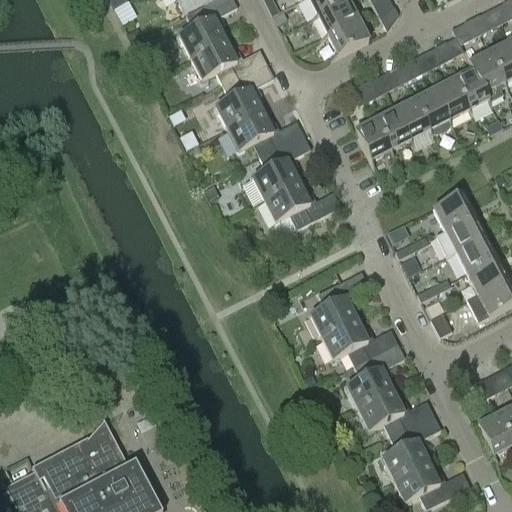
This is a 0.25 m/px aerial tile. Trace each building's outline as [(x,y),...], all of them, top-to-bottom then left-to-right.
[(122,0),(114,0),(108,3),(112,13),(125,6),(122,0)] [(171,0),(175,6),(176,5),(182,17),(214,0),(171,0)] [(189,64),(224,47),(213,25),(236,13),(228,0),(224,0),(184,21),(191,34),(177,41),(189,64)] [(343,0),(310,0),(307,2),(317,22),(347,6),(343,0)] [(460,0),(447,0),(443,2),(446,10),(461,1),(460,0)] [(511,23),(511,10),(509,5),(502,8),(510,24),(511,23)] [(357,26),(347,6),(317,22),(327,41),(357,26)] [(398,22),(394,14),(393,14),(382,30),(386,38),(398,22)] [(282,17),(275,21),(279,28),(286,25),(282,17)] [(477,21),(470,25),(478,41),(486,37),(477,21)] [(478,41),(470,25),(463,29),(471,45),(478,41)] [(357,26),(327,41),(337,61),(367,46),(357,26)] [(136,34),(125,39),(129,48),(130,50),(142,44),(136,34)] [(235,68),(224,47),(189,64),(201,87),(215,80),(222,93),(266,71),(258,56),(235,68)] [(444,48),(442,50),(443,69),(452,64),(444,48)] [(511,57),(507,49),(488,59),(503,89),(511,84),(511,57)] [(443,69),(442,50),(434,53),(435,73),(443,69)] [(503,89),(488,59),(468,69),(471,76),(472,76),(484,99),(484,98),(488,105),(486,106),(488,109),(503,102),(499,96),(505,93),(502,89),(503,89)] [(410,65),(402,69),(404,89),(412,85),(410,65)] [(404,89),(402,69),(395,73),(396,93),(404,89)] [(266,71),(222,93),(228,106),(214,113),(225,136),(261,118),(249,96),(272,84),(266,71)] [(471,76),(452,86),(468,116),(486,106),(488,105),(484,98),(484,99),(472,76),(471,76)] [(373,105),(371,85),(363,89),(365,109),(373,105)] [(452,86),(432,96),(448,126),(468,116),(452,86)] [(363,89),(356,93),(357,113),(365,109),(363,89)] [(448,126),(432,96),(413,106),(428,136),(431,141),(433,141),(435,141),(437,141),(439,140),(441,139),(442,139),(444,138),(446,137),(447,135),(449,134),(450,132),(451,131),(448,126)] [(413,106),(393,116),(409,146),(428,136),(413,106)] [(180,116),(168,122),(173,131),(185,124),(180,116)] [(393,116),(374,126),(389,156),(409,146),(393,116)] [(261,118),(225,136),(237,159),(251,152),(258,164),(302,141),(295,127),(272,139),(261,118)] [(389,156),(374,126),(353,136),(369,166),(389,156)] [(302,141),(258,164),(265,178),(251,185),(263,207),(298,189),(287,167),(310,156),(302,141)] [(500,181),(494,184),(499,193),(505,190),(500,181)] [(298,189),(263,207),(273,226),(272,228),(280,243),(339,213),(332,199),(309,211),(298,189)] [(213,191),(202,196),(209,208),(219,203),(213,191)] [(443,237),(472,222),(460,200),(431,215),(443,237)] [(472,222),(443,237),(434,242),(445,264),(454,259),(454,258),(483,243),(472,222)] [(392,237),(387,240),(392,250),(398,247),(392,237)] [(408,251),(412,258),(427,250),(424,243),(408,251)] [(494,265),(483,243),(454,258),(454,259),(465,279),(494,265)] [(412,258),(408,251),(395,258),(398,265),(412,258)] [(414,263),(401,270),(407,282),(420,275),(414,263)] [(494,265),(465,279),(476,301),(505,286),(494,265)] [(320,344),(355,326),(344,304),(366,293),(359,279),(316,301),(322,314),(308,321),(320,344)] [(505,286),(476,301),(466,307),(477,328),(511,310),(511,311),(511,310),(511,283),(506,286),(505,286)] [(430,293),(435,301),(450,292),(446,284),(430,293)] [(435,301),(430,293),(416,300),(420,308),(435,301)] [(442,320),(429,326),(439,344),(451,337),(442,320)] [(366,348),(355,326),(320,344),(331,366),(345,359),(352,373),(396,351),(388,336),(366,348)] [(396,351),(352,373),(358,385),(344,392),(356,415),(391,397),(380,376),(403,364),(396,351)] [(481,387),(480,386),(472,391),(487,403),(496,399),(481,387)] [(487,403),(472,391),(470,392),(478,408),(487,403)] [(402,420),(391,397),(356,415),(367,438),(381,431),(388,444),(432,422),(425,408),(402,420)] [(511,450),(511,412),(496,421),(511,451),(511,450)] [(511,451),(496,421),(476,431),(491,461),(511,451)] [(432,422),(388,444),(395,457),(381,464),(393,487),(427,469),(416,448),(439,436),(432,422)] [(36,471),(30,474),(33,478),(3,494),(2,492),(0,492),(0,511),(144,511),(121,470),(123,469),(102,428),(101,428),(101,429),(86,446),(86,445),(73,452),(74,454),(39,475),(36,471)] [(155,429),(140,437),(150,455),(165,447),(155,429)] [(427,469),(393,487),(404,509),(418,502),(423,511),(431,511),(469,494),(461,479),(438,491),(427,469)]
